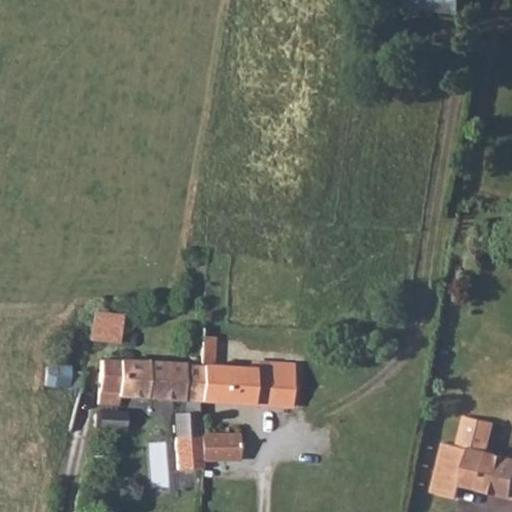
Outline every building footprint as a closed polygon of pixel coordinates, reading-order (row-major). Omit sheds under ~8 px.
[(410,0),(410,7),(466,13),(466,0),(410,0)] [(94,311),(91,340),(121,342),(124,313),(94,311)] [(66,357),(53,355),(52,359),(52,365),(45,364),(44,384),(81,386),(82,371),(69,371),(69,366),(66,366),(67,362),(66,357)] [(101,360),(97,403),(117,405),(117,396),(195,401),(198,366),(182,365),(182,363),(101,360)] [(198,366),(195,401),(268,405),(271,370),(198,366)] [(106,430),(126,430),(126,407),(106,407),(106,430)] [(197,434),(174,435),(176,467),(200,467),(201,459),(199,460),(197,434)] [(237,434),(197,434),(199,460),(201,459),(224,459),(238,459),(237,434)] [(511,456),(475,448),(456,443),(443,441),(431,492),(457,497),(460,482),(511,494),(511,456)]
